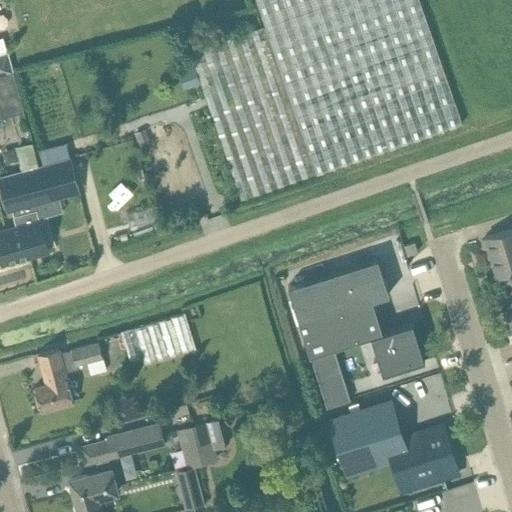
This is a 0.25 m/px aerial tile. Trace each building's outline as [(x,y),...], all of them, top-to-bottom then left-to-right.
[(253,0),(262,25),(314,175),(463,123),(420,0),(253,0)] [(239,200),(314,175),(262,25),(187,51),(239,200)] [(0,74),(14,71),(7,53),(0,54),(0,74)] [(19,91),(14,71),(0,74),(0,118),(24,112),(19,91)] [(22,169),(37,165),(32,142),(17,146),(22,169)] [(69,158),(0,176),(0,185),(7,210),(77,191),(69,158)] [(13,215),(16,226),(0,230),(0,253),(3,263),(49,250),(40,219),(40,220),(37,209),(13,215)] [(511,228),(485,237),(497,276),(511,272),(511,276),(511,228)] [(408,255),(418,252),(415,242),(405,245),(408,255)] [(378,257),(289,285),(301,322),(390,293),(378,257)] [(371,299),(301,322),(311,354),(381,332),(371,299)] [(125,326),(132,362),(198,349),(191,313),(125,326)] [(384,339),(375,342),(385,379),(424,368),(413,331),(384,339)] [(122,359),(119,336),(105,338),(108,361),(122,359)] [(106,369),(103,357),(99,341),(60,352),(59,347),(33,354),(36,366),(42,365),(47,383),(35,386),(41,409),(75,400),(67,371),(80,368),(79,363),(87,361),(91,373),(106,369)] [(430,432),(417,392),(331,419),(346,467),(402,450),(412,479),(453,466),(442,429),(430,432)] [(217,458),(215,449),(226,446),(218,419),(178,431),(188,467),(195,465),(217,458)] [(82,447),(86,461),(109,455),(162,441),(163,440),(158,422),(157,422),(126,431),(107,436),(108,440),(82,447)] [(188,467),(176,470),(180,484),(198,480),(195,465),(188,467)] [(89,474),(71,478),(79,511),(103,511),(98,494),(118,488),(112,468),(89,474)]
